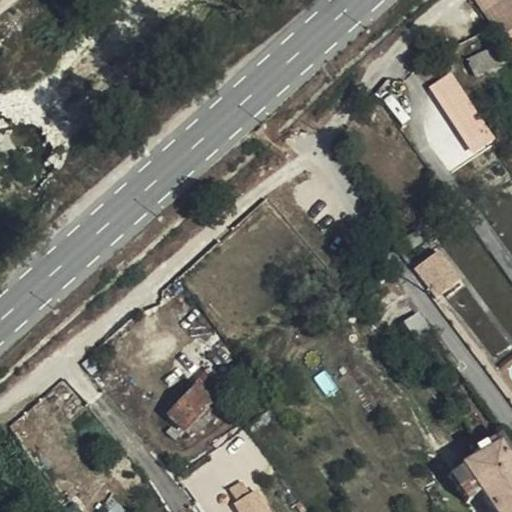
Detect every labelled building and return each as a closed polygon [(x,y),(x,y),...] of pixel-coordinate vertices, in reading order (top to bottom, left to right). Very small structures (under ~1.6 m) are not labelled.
[(511,0),(475,0),(501,35),(511,26),(511,0)] [(452,71),(429,86),(473,155),(497,139),(452,71)] [(440,249),(414,268),(437,299),(463,280),(440,249)] [(404,326),(391,336),(406,361),(421,350),(404,326)] [(406,361),(391,336),(389,338),(406,361)] [(164,414),(177,430),(201,413),(188,397),(164,414)] [(167,438),(177,430),(164,414),(155,422),(167,438)] [(484,444),(479,447),(484,454),(489,451),(484,444)] [(465,457),(464,457),(460,460),(464,466),(434,486),(452,511),(466,502),(472,511),(511,511),(511,496),(484,454),(479,447),(465,457)] [(511,496),(511,485),(489,451),(484,454),(511,496)] [(268,511),(257,492),(235,504),(239,511),(268,511)]
